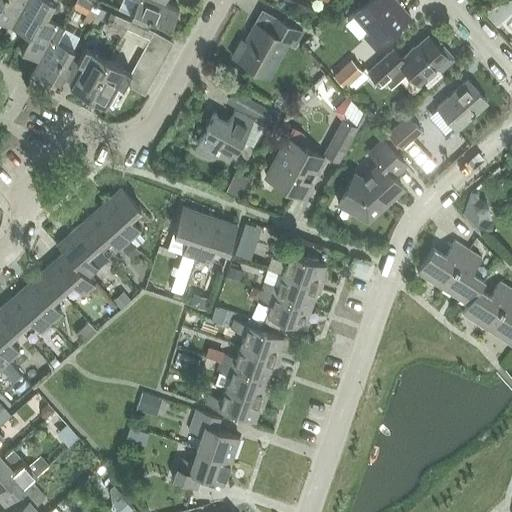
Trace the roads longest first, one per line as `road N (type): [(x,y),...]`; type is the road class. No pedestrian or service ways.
road 1 (residential): [(511,129),(408,225),(308,511)]
road 2 (residential): [(0,255),(19,232),(26,182),(67,138),(123,142),(150,130),(221,0)]
